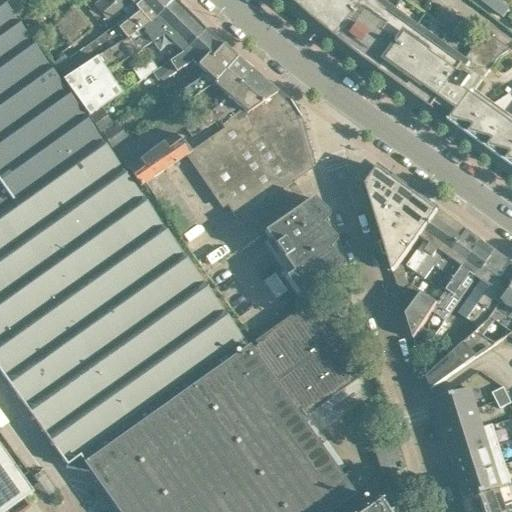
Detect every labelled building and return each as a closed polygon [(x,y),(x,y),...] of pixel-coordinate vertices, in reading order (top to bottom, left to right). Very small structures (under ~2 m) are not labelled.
[(0,0),(0,183),(1,184),(0,184),(0,372),(23,405),(32,417),(41,430),(61,458),(63,462),(66,465),(242,341),(217,305),(172,241),(51,73),(32,45),(30,42),(0,0)] [(102,58),(132,39),(148,28),(172,0),(147,0),(136,10),(138,12),(109,32),(70,60),(57,68),(66,81),(102,58)] [(104,0),(95,8),(102,16),(122,0),(104,0)] [(184,56),(206,32),(204,30),(177,3),(173,0),(172,0),(148,28),(132,39),(102,58),(110,70),(153,42),(163,53),(172,44),(184,56)] [(122,0),(102,16),(109,25),(132,6),(136,10),(147,0),(122,0)] [(435,105),(451,116),(448,121),(458,128),(511,167),(511,124),(488,108),(485,105),(478,100),(475,98),(471,95),(482,80),(491,69),(499,58),(511,50),(493,37),(495,35),(494,35),(491,38),(485,47),(478,42),(465,60),(394,9),(383,0),(290,0),(311,19),(358,57),(434,111),(434,110),(432,108),(435,105)] [(482,0),(482,1),(493,9),(498,1),(496,0),(482,0)] [(509,10),(498,1),(493,9),(503,17),(506,14),(509,10)] [(55,26),(67,40),(89,25),(76,9),(55,26)] [(24,27),(34,39),(48,27),(38,16),(24,27)] [(93,30),(89,25),(67,40),(72,47),(93,30)] [(201,71),(223,48),(221,46),(218,43),(206,32),(184,56),(156,74),(161,81),(163,80),(165,82),(193,64),(199,69),(201,71)] [(214,83),(236,59),(223,48),(201,71),(208,78),(214,83)] [(51,60),(57,68),(70,60),(65,53),(64,52),(51,60)] [(102,58),(66,81),(91,116),(101,110),(126,94),(110,70),(102,58)] [(136,58),(127,63),(130,68),(139,63),(136,58)] [(252,73),(236,59),(214,83),(217,85),(191,104),(201,118),(188,127),(178,112),(130,144),(118,153),(143,188),(190,155),(193,153),(187,145),(216,123),(222,131),(276,94),(274,92),(273,92),(252,73)] [(214,83),(208,78),(184,94),(191,104),(217,85),(214,83)] [(281,98),(276,94),(222,131),(223,132),(193,153),(190,155),(237,222),(293,182),(312,169),(299,124),(290,111),(281,98)] [(91,116),(104,134),(114,128),(101,110),(91,116)] [(117,126),(114,128),(104,134),(118,153),(130,144),(117,126)] [(366,186),(382,237),(393,272),(395,272),(401,263),(420,237),(421,238),(439,212),(414,194),(379,169),(366,186)] [(262,234),(263,235),(268,241),(286,266),(291,274),(284,279),(300,301),(341,271),(340,268),(339,269),(335,265),(339,261),(328,250),(333,245),(332,244),(331,244),(327,240),(331,236),(320,225),(326,220),(325,219),(323,221),(320,219),(318,217),(324,211),(320,207),(319,206),(312,199),(308,202),(262,234)] [(406,266),(417,274),(454,223),(439,212),(421,238),(425,240),(406,266)] [(435,266),(441,270),(468,233),(454,223),(417,274),(425,280),(435,266)] [(447,291),(481,242),(468,233),(441,270),(446,274),(438,285),(447,291)] [(477,278),(495,252),(481,242),(447,291),(437,305),(432,312),(445,322),(477,278)] [(459,314),(467,319),(474,311),(509,263),(495,252),(477,278),(482,282),(459,314)] [(399,294),(409,287),(401,263),(395,272),(393,272),(399,294)] [(505,298),(511,288),(511,264),(509,263),(474,311),(467,319),(474,324),(480,328),(488,320),(491,317),(505,298)] [(286,292),(279,283),(274,275),(263,282),(276,300),(286,292)] [(407,317),(423,295),(424,293),(412,285),(409,287),(399,294),(407,317)] [(511,288),(505,298),(491,317),(511,331),(511,288)] [(414,340),(432,312),(437,305),(423,295),(407,317),(414,340)] [(254,344),(248,349),(290,407),(297,403),(305,414),(363,373),(310,298),(251,340),(254,344)] [(426,377),(431,390),(440,384),(498,344),(479,329),(448,357),(443,362),(431,373),(426,377)] [(435,336),(422,355),(428,359),(442,340),(435,336)] [(65,467),(65,468),(77,470),(88,472),(89,471),(118,511),(362,511),(375,503),(369,496),(364,488),(365,487),(361,481),(357,475),(353,470),(341,479),(336,472),(295,413),(290,407),(248,349),(242,341),(66,465),(66,468),(65,467)] [(496,401),(508,395),(504,387),(503,388),(492,393),(496,401)] [(448,396),(434,401),(440,421),(477,408),(471,389),(456,394),(448,396)] [(500,409),(510,404),(511,403),(508,395),(496,401),(500,409)] [(477,408),(440,421),(446,441),(484,429),(484,428),(477,408)] [(484,429),(446,441),(446,442),(452,460),(500,445),(493,425),(484,428),(484,429)] [(395,438),(391,439),(372,445),(382,476),(388,474),(394,473),(399,471),(405,469),(398,448),(395,438)] [(500,445),(452,460),(457,475),(458,480),(506,465),(500,445)] [(0,511),(1,511),(15,502),(28,493),(7,463),(0,453),(0,511)] [(506,465),(458,480),(464,496),(465,500),(466,502),(511,485),(506,465)] [(18,478),(28,493),(34,489),(40,484),(34,477),(29,470),(23,474),(18,478)] [(46,474),(39,479),(51,497),(59,492),(46,474)] [(466,502),(468,511),(505,511),(503,506),(511,502),(511,485),(466,502)] [(15,502),(6,509),(8,511),(21,511),(31,506),(24,496),(15,502)] [(362,511),(383,511),(377,502),(375,503),(362,511)]
